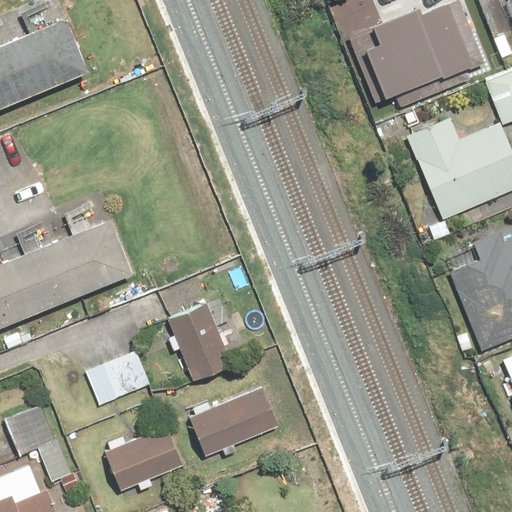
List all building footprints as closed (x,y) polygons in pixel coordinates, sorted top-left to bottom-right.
[(363,42),(385,94),(397,89),(402,102),(474,72),(470,63),(486,56),(462,0),(434,0),(372,26),(377,36),(363,42)] [(69,12),(0,40),(0,107),(93,70),(69,12)] [(511,66),(488,75),(505,122),(511,119),(511,66)] [(511,191),(511,146),(503,118),(467,135),(460,113),(413,137),(441,227),(511,191)] [(116,212),(0,258),(0,327),(140,271),(116,212)] [(511,223),(469,245),(475,261),(456,271),(484,357),(511,342),(511,223)] [(185,350),(198,378),(236,361),(228,345),(244,338),(224,293),(170,317),(175,328),(167,332),(177,354),(185,350)] [(139,389),(152,384),(139,349),(87,368),(100,404),(118,397),(124,412),(145,404),(139,389)] [(266,382),(195,412),(211,452),(283,422),(266,382)] [(43,404),(8,417),(22,455),(39,448),(51,480),(62,476),(67,488),(78,484),(61,438),(57,440),(43,404)] [(101,448),(117,486),(186,457),(171,420),(101,448)] [(0,471),(0,511),(48,511),(31,461),(0,471)]
